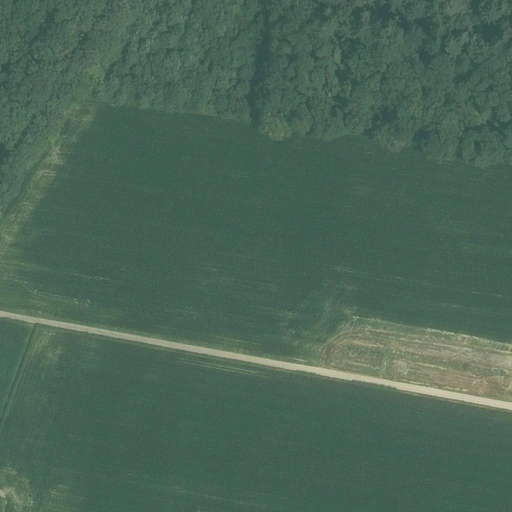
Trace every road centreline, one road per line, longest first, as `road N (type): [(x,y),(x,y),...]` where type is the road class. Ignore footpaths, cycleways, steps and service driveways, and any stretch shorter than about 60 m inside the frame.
road 1 (track): [(0,313),(511,398)]
road 2 (secondary): [(0,164),(109,0)]
